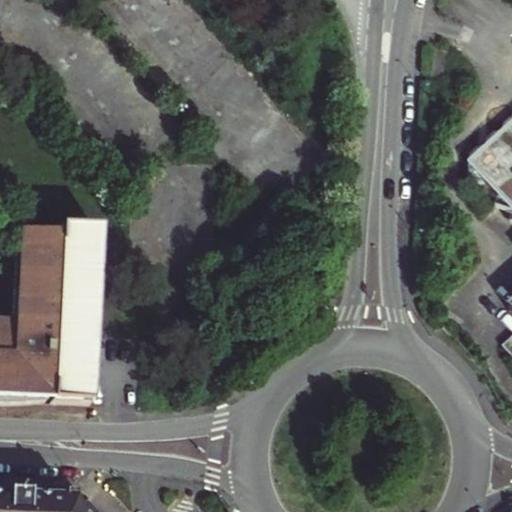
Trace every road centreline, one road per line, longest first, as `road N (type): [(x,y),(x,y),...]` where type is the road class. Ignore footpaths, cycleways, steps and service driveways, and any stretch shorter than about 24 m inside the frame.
road 1 (secondary): [(378,0),(356,279),(341,327),(304,364)]
road 2 (secondary): [(421,366),(398,329),(387,251),(406,2)]
road 3 (tertiary): [(275,389),(244,411),(190,427),(0,433)]
road 4 (tertiary): [(0,449),(191,470),(229,481),(263,510)]
road 5 (secondary): [(275,389),(251,448),(263,510)]
road 6 (secondary): [(421,366),(370,349),(304,364)]
